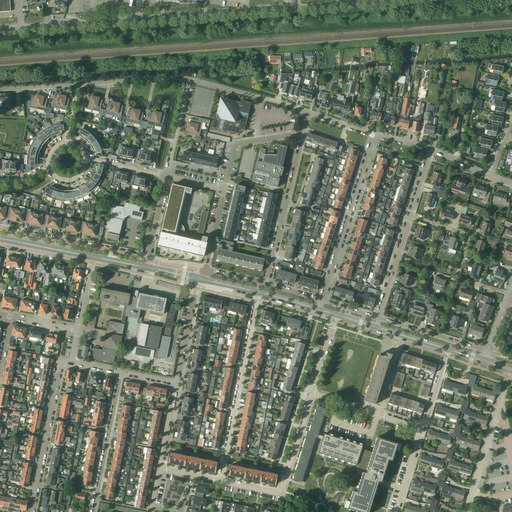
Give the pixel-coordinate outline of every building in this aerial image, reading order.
[(0,0),(0,12),(11,12),(10,1),(13,0),(0,0)] [(43,3),(46,3),(45,0),(30,0),(31,4),(28,4),(28,11),(43,9),(43,3)] [(67,2),(67,0),(62,0),(62,2),(55,2),(56,9),(65,8),(64,3),(67,2)] [(493,70),(492,75),(499,76),(501,77),(502,72),(503,72),(504,67),(492,64),(491,70),(493,70)] [(282,74),(280,82),(284,83),(285,83),(286,81),(288,74),(282,74)] [(492,75),(487,74),(486,79),(488,80),(487,84),(496,86),(497,82),(498,82),(499,76),(492,75)] [(291,81),(289,80),(288,82),(286,81),(285,83),(284,83),(281,93),(287,94),(291,81)] [(296,83),(297,81),(295,80),(294,87),(291,86),(289,95),(293,96),(297,83),(296,83)] [(301,89),(299,97),(302,98),(302,99),(304,100),(304,99),(305,99),(308,89),(302,87),(302,89),(301,89)] [(501,102),(502,98),(503,98),(504,92),(492,90),(491,95),(493,96),(492,100),(494,101),(501,102)] [(376,115),(374,121),(379,123),(381,114),(379,114),(380,109),(381,110),(381,108),(382,108),(384,100),(383,100),(384,98),(385,92),(381,91),(380,97),(380,99),(379,99),(377,107),(378,107),(378,108),(377,108),(376,115)] [(330,97),(324,95),(325,93),(320,92),(318,98),(321,99),(321,100),(321,101),(322,101),(321,107),(327,109),(330,97)] [(52,108),(59,109),(62,96),(58,95),(58,96),(54,96),(52,108)] [(30,108),(37,110),(40,97),(36,96),(36,97),(32,96),(31,102),(27,101),(28,109),(29,110),(30,108)] [(62,96),(59,109),(67,111),(69,99),(66,98),(66,97),(62,96)] [(47,114),(48,108),(46,107),(47,99),(44,99),(44,97),(40,97),(37,110),(44,112),(44,113),(47,114)] [(85,109),(92,111),(95,98),(91,97),(91,98),(87,97),(85,109)] [(95,98),(92,111),(99,113),(99,115),(102,116),(103,110),(100,109),(102,100),(99,100),(99,98),(95,98)] [(214,118),(211,128),(218,130),(227,132),(239,134),(239,132),(242,130),(245,131),(248,119),(250,110),(251,103),(241,101),(241,103),(228,100),(227,98),(225,99),(222,98),(220,100),(219,103),(218,104),(219,105),(216,118),(214,118)] [(371,112),(369,120),(374,121),(376,115),(377,108),(378,108),(377,108),(377,107),(379,99),(375,98),(374,99),(372,99),(370,104),(373,105),(372,108),(374,108),(373,112),(371,112)] [(400,119),(398,127),(403,128),(403,127),(406,115),(407,110),(408,102),(409,100),(405,99),(403,109),(401,118),(402,119),(400,119)] [(335,100),(333,108),(345,111),(345,112),(349,112),(351,104),(348,103),(348,100),(344,100),(343,102),(335,100)] [(506,103),(501,102),(494,101),(493,106),(492,106),(491,107),(491,108),(491,109),(491,110),(492,110),(492,112),(495,113),(495,111),(503,113),(504,108),(505,108),(506,103)] [(383,124),(388,125),(392,110),(393,107),(393,105),(393,103),(389,102),(386,111),(389,112),(388,116),(385,115),(383,124)] [(403,127),(403,128),(408,129),(410,121),(407,121),(408,116),(410,117),(412,110),(413,110),(414,109),(414,106),(410,105),(410,104),(408,102),(407,110),(406,115),(403,127)] [(103,110),(102,116),(105,117),(106,115),(113,117),(116,103),(112,103),(112,104),(108,103),(106,111),(103,110)] [(115,120),(116,122),(122,123),(124,117),(121,117),(123,106),(119,105),(120,104),(116,103),(113,117),(116,117),(115,120)] [(365,109),(362,108),(356,107),(354,115),(357,116),(357,117),(359,117),(359,116),(360,117),(361,113),(363,114),(364,113),(365,109)] [(162,109),(161,114),(158,113),(155,126),(162,128),(166,110),(162,109)] [(133,124),(136,111),(132,110),(132,111),(128,110),(127,118),(124,117),(122,123),(126,124),(126,122),(133,124)] [(431,122),(431,117),(432,114),(432,112),(433,111),(428,110),(426,121),(428,122),(427,126),(425,126),(423,134),(428,135),(431,122)] [(140,112),(136,111),(133,124),(140,126),(140,127),(143,128),(145,122),(142,121),(143,114),(140,113),(140,112)] [(155,126),(158,113),(154,112),(154,113),(150,113),(147,123),(145,122),(143,128),(146,129),(147,125),(155,126)] [(492,121),(491,125),(498,127),(500,127),(501,123),(502,123),(503,117),(491,115),(490,121),(492,121)] [(413,123),(412,131),(418,132),(420,120),(421,118),(419,117),(418,120),(414,119),(413,123)] [(437,118),(434,118),(431,117),(431,122),(428,135),(433,136),(437,118)] [(456,117),(453,129),(452,129),(450,134),(451,134),(450,138),(454,139),(453,143),(458,144),(460,137),(457,136),(459,131),(461,118),(456,117)] [(189,123),(188,127),(201,130),(203,123),(209,124),(210,121),(199,118),(198,121),(191,120),(190,123),(189,123)] [(51,126),(55,136),(58,135),(58,137),(61,136),(60,134),(62,134),(61,123),(56,124),(51,126)] [(491,125),(486,124),(485,130),(487,130),(486,135),(495,137),(496,132),(497,132),(498,127),(491,125)] [(43,131),(49,139),(51,138),(52,140),(54,139),(53,137),(55,136),(51,126),(47,128),(43,131)] [(83,139),(85,141),(92,133),(89,130),(84,127),(79,137),(81,138),(80,139),(82,141),(83,139)] [(201,130),(188,127),(187,131),(188,131),(187,135),(195,136),(194,139),(200,141),(201,137),(199,137),(201,130)] [(48,141),(49,139),(43,131),(40,133),(36,138),(44,144),(46,142),(47,144),(49,142),(48,141)] [(89,144),(90,146),(99,140),(97,137),(92,133),(85,141),(87,142),(86,144),(88,146),(89,144)] [(208,133),(207,137),(229,142),(230,138),(208,133)] [(312,144),(314,136),(308,134),(306,142),(312,144)] [(314,136),(312,144),(318,146),(320,137),(314,136)] [(481,144),(480,149),(487,150),(489,151),(490,146),(491,146),(492,141),(483,139),(483,137),(477,136),(476,139),(480,140),(479,144),(481,144)] [(321,147),(320,149),(323,150),(323,147),(326,139),(320,137),(318,146),(321,147)] [(31,146),(40,151),(41,149),(43,150),(44,148),(42,147),(44,144),(36,138),(33,141),(31,146)] [(329,149),(332,141),(326,139),(323,147),(329,149)] [(99,140),(90,146),(92,148),(90,149),(91,151),(93,151),(94,152),(104,149),(102,145),(99,140)] [(338,143),(332,141),(329,149),(335,151),(338,143)] [(254,173),(252,182),(278,188),(287,147),(279,145),(277,156),(274,156),(274,151),(271,151),(271,155),(264,155),(265,150),(261,149),(255,174),(254,173)] [(40,152),(40,151),(31,146),(29,150),(28,155),(38,157),(39,155),(41,155),(41,153),(40,152)] [(120,157),(126,159),(128,149),(123,147),(123,146),(120,146),(118,154),(120,155),(120,157)] [(480,149),(475,148),(474,153),(476,154),(475,158),(485,160),(485,155),(486,156),(487,150),(480,149)] [(133,158),(136,159),(138,150),(135,149),(134,150),(128,149),(126,159),(132,160),(133,158)] [(351,149),(349,155),(357,158),(359,152),(357,151),(351,149)] [(144,163),(146,153),(140,152),(141,151),(138,150),(136,159),(138,159),(138,161),(144,163)] [(151,154),(146,153),(144,163),(150,164),(151,162),(154,163),(156,152),(153,151),(151,154)] [(202,153),(196,152),(196,154),(194,163),(193,163),(193,164),(196,165),(196,164),(199,165),(202,153)] [(207,154),(202,153),(199,165),(205,166),(207,154)] [(207,154),(205,166),(210,167),(213,156),(207,154)] [(38,160),(38,157),(28,155),(27,161),(27,165),(38,165),(38,163),(40,163),(40,160),(38,160)] [(357,158),(349,155),(347,155),(345,160),(355,163),(357,158)] [(213,156),(210,167),(216,169),(217,165),(218,160),(218,159),(219,157),(213,156)] [(316,158),(314,164),(322,167),(324,161),(316,158)] [(377,164),(385,166),(386,160),(379,158),(377,164)] [(3,171),(10,172),(11,162),(5,161),(5,160),(1,160),(1,169),(4,169),(3,171)] [(355,163),(345,160),(343,166),(346,167),(353,169),(355,163)] [(11,162),(10,172),(16,172),(16,170),(19,170),(20,161),(17,161),(17,162),(11,162)] [(322,167),(314,164),(312,170),(320,172),(322,167)] [(385,166),(377,164),(375,170),(383,172),(385,166)] [(94,171),(93,174),(103,178),(105,174),(106,168),(103,168),(103,167),(98,166),(98,167),(95,167),(95,169),(93,168),(92,171),(94,171)] [(353,169),(346,167),(343,166),(342,172),(344,172),(352,175),(353,169)] [(320,172),(312,170),(310,176),(318,178),(320,172)] [(383,172),(375,170),(374,175),(381,178),(383,172)] [(114,181),(120,183),(123,173),(116,172),(116,174),(113,173),(111,182),(114,182),(114,181)] [(352,175),(344,172),(342,178),(350,181),(352,175)] [(123,173),(120,183),(126,184),(126,185),(129,186),(131,177),(129,177),(129,175),(123,173)] [(434,173),(431,184),(439,187),(442,175),(434,173)] [(91,178),(90,180),(98,186),(100,183),(103,178),(93,174),(92,176),(90,175),(89,177),(91,178)] [(131,177),(129,186),(132,187),(132,186),(138,187),(141,177),(134,176),(134,178),(131,177)] [(318,178),(310,176),(309,182),(317,184),(318,178)] [(141,177),(138,187),(144,189),(147,190),(149,182),(147,181),(147,179),(141,177)] [(455,177),(452,185),(451,189),(467,194),(469,188),(464,186),(466,181),(455,177)] [(340,184),(348,186),(350,181),(342,178),(340,184)] [(98,186),(90,180),(88,181),(87,180),(85,182),(87,183),(85,185),(91,193),(94,190),(98,186)] [(379,183),(372,181),(370,187),(378,189),(379,183)] [(307,188),(315,190),(317,184),(309,182),(307,188)] [(346,192),(348,186),(340,184),(339,190),(346,192)] [(91,193),(85,185),(82,186),(81,185),(79,186),(80,188),(78,189),(83,198),(86,196),(91,193)] [(159,244),(158,247),(163,248),(163,249),(168,250),(168,249),(203,257),(204,254),(205,254),(207,245),(207,243),(206,243),(208,238),(202,237),(201,241),(197,240),(194,239),(191,238),(187,237),(183,237),(183,236),(182,236),(182,235),(183,234),(184,233),(184,232),(184,231),(184,230),(184,228),(184,227),(183,226),(182,226),(181,225),(181,224),(180,224),(180,223),(180,222),(180,221),(181,219),(181,217),(182,215),(182,214),(184,211),(185,209),(186,206),(187,201),(187,198),(187,196),(186,193),(191,194),(192,189),(181,187),(173,185),(161,233),(161,232),(158,244),(159,244)] [(476,185),(473,193),(484,197),(483,202),(487,203),(490,193),(486,192),(487,189),(476,185)] [(49,198),(54,200),(57,190),(55,189),(56,187),(53,186),(53,188),(51,187),(49,189),(48,188),(45,193),(47,194),(45,196),(49,198)] [(83,198),(78,189),(77,189),(76,187),(74,188),(74,190),(72,191),(74,201),(78,200),(83,198)] [(368,193),(376,195),(378,196),(380,190),(378,189),(370,187),(368,193)] [(305,193),(313,196),(315,190),(307,188),(305,193)] [(58,201),(64,202),(64,191),(63,191),(63,189),(60,189),(60,191),(57,190),(54,200),(58,201)] [(74,201),(72,191),(69,191),(69,189),(66,189),(66,191),(64,191),(64,202),(68,202),(74,201)] [(346,192),(339,190),(337,195),(345,198),(346,192)] [(496,192),(493,200),(503,203),(502,205),(508,207),(510,200),(506,199),(507,196),(496,192)] [(303,199),(311,202),(313,196),(305,193),(303,199)] [(366,198),(374,201),(376,195),(368,193),(366,198)] [(428,194),(424,205),(432,208),(436,197),(428,194)] [(335,201),(343,203),(345,198),(337,195),(335,195),(333,200),(335,201)] [(374,201),(366,198),(365,204),(372,206),(374,201)] [(311,202),(303,199),(301,205),(309,208),(311,202)] [(343,203),(335,201),(333,207),(341,209),(343,203)] [(113,208),(106,238),(119,241),(125,216),(142,220),(142,219),(143,219),(143,218),(143,215),(137,213),(139,206),(125,203),(124,208),(119,207),(114,206),(114,208),(113,208)] [(319,209),(321,205),(317,204),(316,207),(313,206),(312,211),(318,213),(319,209)] [(372,206),(365,204),(363,210),(370,212),(372,206)] [(5,216),(7,217),(9,208),(6,207),(6,208),(0,206),(0,218),(2,219),(3,218),(4,219),(5,216)] [(11,221),(16,222),(18,210),(12,209),(12,208),(9,208),(7,217),(10,217),(10,220),(11,220),(11,221)] [(273,211),(264,209),(261,208),(260,213),(263,214),(272,216),(273,211)] [(23,220),(26,220),(28,209),(25,209),(24,212),(18,210),(16,222),(21,223),(21,222),(22,222),(23,220)] [(29,224),(34,225),(36,214),(30,213),(31,210),(28,209),(26,220),(28,221),(28,223),(30,223),(29,224)] [(443,209),(441,217),(452,220),(454,213),(443,209)] [(294,216),(302,218),(304,212),(296,210),(294,216)] [(370,212),(363,210),(361,216),(369,218),(370,212)] [(332,211),(330,217),(338,219),(340,213),(332,211)] [(41,223),(44,224),(46,215),(43,214),(42,215),(36,214),(34,225),(39,226),(39,225),(41,226),(41,223)] [(48,228),(52,229),(55,217),(49,216),(49,215),(46,215),(44,224),(47,224),(46,227),(48,227),(48,228)] [(461,215),(459,223),(470,226),(472,219),(461,215)] [(62,227),(64,218),(61,218),(61,219),(55,217),(52,229),(57,230),(57,229),(59,229),(59,227),(62,227)] [(336,225),(338,219),(330,217),(329,222),(336,225)] [(66,231),(71,232),(73,221),(67,220),(67,219),(64,218),(62,227),(65,228),(65,230),(66,230),(66,231)] [(97,226),(91,224),(89,236),(94,237),(94,236),(96,236),(96,234),(99,234),(102,219),(99,218),(97,226)] [(358,225),(366,228),(367,222),(360,219),(358,225)] [(483,223),(480,234),(487,236),(491,225),(489,224),(490,223),(489,221),(487,220),(485,221),(485,223),(483,223)] [(78,230),(80,231),(82,222),(79,221),(79,222),(73,221),(71,232),(76,233),(76,232),(77,233),(78,230)] [(89,236),(91,224),(85,223),(85,222),(82,222),(80,231),(83,231),(83,234),(84,234),(84,235),(89,236)] [(327,228),(334,230),(336,225),(329,222),(327,228)] [(270,227),(260,224),(258,224),(257,229),(259,230),(269,232),(270,227)] [(358,225),(356,231),(364,233),(366,228),(358,225)] [(333,236),(334,230),(327,228),(325,234),(333,236)] [(416,231),(414,237),(424,240),(425,235),(428,236),(429,231),(420,228),(418,232),(416,231)] [(364,233),(356,231),(355,237),(362,239),(364,233)] [(267,237),(258,235),(254,234),(253,239),(257,240),(266,242),(267,237)] [(331,242),(333,236),(325,234),(323,239),(331,242)] [(362,239),(355,237),(353,242),(360,245),(362,239)] [(446,237),(442,250),(448,251),(449,249),(456,251),(459,241),(446,237)] [(322,245),(329,248),(331,242),(323,239),(322,245)] [(262,271),(265,261),(232,253),(234,243),(221,240),(220,244),(219,244),(218,250),(219,250),(216,261),(262,271)] [(477,241),(474,252),(482,254),(485,243),(477,241)] [(358,250),(360,245),(353,242),(351,248),(358,250)] [(511,244),(508,243),(503,257),(511,260),(511,244)] [(322,245),(320,251),(327,253),(329,248),(322,245)] [(423,250),(414,247),(412,251),(410,250),(408,256),(418,259),(420,260),(423,250)] [(357,256),(358,250),(351,248),(349,254),(357,256)] [(318,257),(325,259),(327,253),(320,251),(317,250),(315,256),(318,257)] [(355,262),(357,256),(349,254),(347,260),(355,262)] [(10,270),(12,270),(15,257),(8,256),(6,265),(11,266),(11,268),(10,268),(10,270)] [(15,257),(12,270),(15,271),(15,269),(14,268),(14,267),(19,268),(21,259),(15,257)] [(325,259),(318,257),(316,262),(324,265),(325,259)] [(33,289),(33,285),(35,279),(36,273),(35,273),(36,268),(34,267),(35,262),(33,261),(33,260),(30,260),(29,260),(27,260),(25,269),(31,271),(28,284),(24,283),(23,288),(32,289),(33,289)] [(353,268),(355,262),(347,260),(346,265),(353,268)] [(473,266),(470,276),(478,278),(482,264),(471,260),(469,265),(473,266)] [(40,272),(43,273),(45,262),(42,262),(42,263),(40,262),(40,265),(38,265),(36,277),(38,278),(40,272)] [(324,265),(316,262),(314,268),(322,271),(324,265)] [(53,275),(60,276),(62,266),(55,265),(54,268),(51,267),(49,280),(48,286),(52,287),(54,277),(53,277),(53,275)] [(351,273),(353,268),(346,265),(344,271),(351,273)] [(62,266),(60,276),(59,278),(62,279),(63,277),(67,278),(68,268),(62,266)] [(81,270),(74,269),(73,276),(75,276),(74,279),(81,280),(81,279),(82,278),(84,272),(82,271),(81,270)] [(497,269),(492,280),(502,284),(505,277),(502,276),(504,272),(497,269)] [(276,279),(283,280),(285,272),(279,270),(276,279)] [(427,278),(430,279),(432,275),(434,276),(435,272),(429,270),(428,274),(427,278)] [(289,282),(291,274),(285,272),(283,280),(289,282)] [(297,275),(291,274),(289,282),(294,284),(297,275)] [(401,278),(400,284),(409,287),(411,281),(413,282),(415,277),(405,274),(404,278),(401,278)] [(305,287),(307,278),(301,277),(298,285),(305,287)] [(434,284),(433,289),(440,291),(442,287),(444,288),(445,282),(439,280),(439,278),(435,277),(433,284),(434,284)] [(310,288),(313,280),(307,278),(305,287),(310,288)] [(313,280),(310,288),(316,290),(319,282),(313,280)] [(334,296),(340,297),(342,289),(336,287),(334,296)] [(126,317),(126,315),(128,306),(130,297),(131,294),(127,293),(123,293),(113,291),(109,290),(101,288),(99,301),(125,306),(123,316),(126,317)] [(345,299),(348,291),(342,289),(340,297),(345,299)] [(461,289),(459,296),(470,300),(473,292),(461,289)] [(397,294),(394,302),(397,302),(395,308),(403,310),(407,297),(410,298),(412,292),(406,290),(404,296),(400,295),(401,292),(397,291),(397,294)] [(132,298),(130,297),(128,306),(126,315),(126,317),(139,319),(141,310),(149,312),(149,313),(150,313),(150,314),(151,314),(159,316),(160,316),(161,316),(161,315),(162,315),(162,314),(164,314),(167,299),(158,297),(159,296),(154,295),(153,296),(146,295),(139,294),(138,294),(139,291),(135,291),(134,297),(132,298)] [(354,293),(348,291),(345,299),(351,301),(354,293)] [(361,304),(364,296),(358,294),(355,302),(361,304)] [(477,295),(475,302),(478,303),(484,305),(484,304),(486,305),(491,307),(492,305),(494,300),(482,295),(481,297),(477,295)] [(367,306),(370,298),(364,296),(361,304),(367,306)] [(10,299),(8,307),(15,308),(17,298),(14,297),(10,297),(10,299)] [(52,299),(51,304),(50,307),(53,307),(52,316),(59,317),(61,306),(57,306),(58,304),(54,303),(55,298),(52,297),(52,299)] [(223,301),(205,297),(203,306),(202,313),(206,314),(207,307),(221,310),(220,315),(223,316),(225,308),(221,307),(223,301)] [(370,298),(367,306),(373,308),(376,299),(370,298)] [(20,310),(27,311),(29,302),(25,302),(25,300),(23,299),(20,310)] [(29,302),(27,311),(33,312),(35,302),(29,300),(29,302)] [(45,305),(41,305),(39,313),(46,314),(48,304),(45,303),(45,305)] [(228,310),(236,312),(238,305),(230,303),(228,310)] [(414,304),(411,313),(422,316),(424,312),(427,313),(430,305),(426,303),(424,307),(414,304)] [(169,304),(164,328),(171,329),(172,330),(176,305),(169,304)] [(484,305),(479,318),(487,322),(493,308),(491,307),(486,305),(484,304),(484,305)] [(238,305),(236,312),(245,314),(247,307),(238,305)] [(430,305),(427,313),(430,314),(427,323),(435,326),(440,312),(432,309),(433,306),(430,305)] [(94,328),(97,308),(90,307),(86,326),(94,328)] [(69,308),(69,310),(66,309),(64,318),(71,319),(73,311),(72,311),(72,308),(69,308)] [(262,311),(260,319),(259,322),(266,325),(266,322),(272,324),(272,322),(275,314),(266,312),(266,311),(263,310),(262,311)] [(459,316),(459,318),(454,317),(451,327),(457,329),(458,325),(463,327),(465,320),(462,319),(462,317),(459,316)] [(289,318),(287,325),(299,329),(303,330),(304,327),(300,326),(301,322),(289,318)] [(125,324),(124,324),(121,323),(109,321),(107,331),(123,335),(125,324)] [(471,326),(468,333),(474,335),(474,334),(477,335),(476,337),(481,338),(484,329),(475,326),(476,324),(473,323),(471,322),(470,325),(471,326)] [(160,358),(166,359),(170,337),(171,329),(164,328),(141,323),(137,345),(135,344),(134,347),(133,346),(131,354),(153,358),(160,359),(160,358)] [(14,326),(11,337),(14,338),(14,337),(18,338),(18,336),(20,328),(14,326)] [(240,336),(241,330),(235,329),(235,328),(232,327),(231,331),(234,331),(233,335),(240,336)] [(43,333),(30,330),(29,337),(38,339),(38,341),(41,342),(43,333)] [(52,345),(58,346),(60,336),(54,334),(52,343),(52,345)] [(106,361),(114,363),(116,352),(116,350),(119,350),(122,336),(108,334),(105,350),(94,348),(92,359),(99,360),(107,361),(106,361)] [(269,337),(259,335),(258,341),(268,343),(269,337)] [(204,343),(205,339),(197,337),(196,344),(206,346),(206,344),(204,343)] [(295,348),(303,351),(305,345),(297,342),(295,348)] [(303,351),(295,348),(293,354),(301,356),(303,351)] [(193,356),(201,357),(203,358),(204,355),(202,354),(202,351),(194,349),(193,356)] [(384,357),(378,355),(364,401),(375,405),(390,359),(391,359),(392,355),(386,353),(385,356),(384,356),(384,357)] [(301,356),(293,354),(292,360),(300,362),(301,356)] [(300,362),(292,360),(290,366),(298,368),(300,362)] [(200,363),(192,361),(191,367),(199,369),(201,370),(202,363),(200,363)] [(14,366),(15,363),(7,362),(6,367),(21,370),(22,367),(18,366),(18,367),(14,366)] [(298,368),(290,366),(288,372),(296,374),(298,368)] [(296,374),(288,372),(286,377),(294,380),(296,374)] [(294,380),(286,377),(284,383),(292,386),(294,380)] [(110,390),(111,388),(112,379),(106,378),(105,386),(103,386),(102,390),(106,391),(106,389),(110,390)] [(443,389),(454,392),(456,384),(448,381),(448,380),(445,379),(443,389)] [(140,385),(133,383),(132,392),(131,394),(138,395),(140,385)] [(290,392),(292,386),(284,383),(282,389),(290,392)] [(465,395),(467,386),(465,385),(465,387),(456,384),(454,392),(465,395)] [(477,385),(475,384),(474,384),(474,385),(473,388),(471,394),(482,397),(485,389),(477,387),(477,385)] [(197,387),(195,387),(187,385),(186,391),(196,393),(197,387)] [(147,395),(153,396),(154,387),(148,386),(147,389),(144,388),(143,395),(146,396),(147,395)] [(161,389),(159,397),(165,398),(167,390),(161,389)] [(485,389),(482,397),(494,401),(497,391),(494,390),(493,392),(485,389)] [(64,394),(63,400),(82,404),(82,400),(74,398),(74,400),(72,399),(72,396),(70,395),(71,394),(66,393),(65,394),(64,394)] [(247,394),(246,399),(254,400),(257,401),(257,398),(255,397),(255,394),(247,393),(247,394)] [(282,400),(293,403),(295,397),(287,395),(286,398),(283,397),(282,400)] [(45,400),(37,398),(33,397),(30,397),(29,400),(32,401),(32,400),(37,401),(36,405),(44,406),(45,400)] [(96,404),(95,407),(104,409),(105,403),(97,401),(97,400),(94,399),(93,403),(96,404)] [(293,403),(282,400),(281,403),(284,404),(283,407),(291,409),(293,403)] [(182,409),(190,411),(194,411),(195,409),(192,408),(192,409),(191,409),(192,405),(183,403),(182,409)] [(435,413),(446,417),(448,409),(440,406),(440,405),(438,404),(435,413)] [(123,405),(121,412),(129,413),(131,407),(123,405)] [(310,432),(308,439),(306,438),(293,480),(303,483),(317,438),(318,435),(319,435),(327,409),(318,406),(309,432),(310,432)] [(104,409),(95,407),(92,407),(92,409),(95,410),(94,413),(103,415),(104,409)] [(291,409),(283,407),(281,413),(289,415),(291,409)] [(212,412),(212,409),(205,408),(204,416),(207,416),(208,411),(212,412)] [(457,420),(460,411),(457,410),(456,412),(448,409),(446,417),(457,420)] [(469,410),(467,409),(466,410),(465,413),(464,419),(475,422),(477,414),(469,412),(469,410)] [(120,418),(128,420),(129,413),(121,412),(120,418)] [(287,421),(289,415),(281,413),(279,419),(287,421)] [(477,414),(475,422),(486,426),(489,416),(486,415),(486,417),(477,414)] [(119,425),(127,426),(128,420),(120,418),(119,425)] [(59,421),(58,427),(73,429),(74,427),(67,426),(67,423),(59,421)] [(179,427),(187,429),(190,429),(190,427),(187,426),(188,423),(180,421),(179,427)] [(276,428),(284,431),(286,425),(278,423),(276,428)] [(117,432),(126,433),(127,426),(119,425),(117,432)] [(284,431),(276,428),(275,434),(282,437),(284,431)] [(427,438),(438,442),(441,434),(432,431),(433,430),(430,429),(427,438)] [(92,431),(90,438),(98,439),(100,432),(92,431)] [(25,441),(27,441),(37,443),(38,437),(30,435),(29,439),(18,437),(19,432),(18,432),(17,439),(22,440),(25,441)] [(56,438),(71,441),(71,438),(64,437),(65,434),(57,432),(56,438)] [(126,433),(117,432),(119,432),(117,439),(125,440),(127,433),(126,433)] [(282,437),(275,434),(273,440),(281,443),(282,437)] [(318,435),(317,438),(322,440),(318,453),(368,468),(366,473),(363,472),(357,492),(353,491),(348,509),(358,511),(368,511),(371,505),(378,482),(381,483),(388,460),(392,461),(398,444),(377,437),(372,454),(361,451),(363,446),(324,434),(323,436),(319,435),(318,435)] [(449,445),(452,436),(449,435),(449,436),(441,434),(438,442),(449,445)] [(459,434),(459,435),(458,438),(456,443),(467,447),(469,439),(461,436),(462,435),(459,434)] [(98,439),(90,438),(89,444),(97,446),(98,439)] [(116,445),(124,447),(125,440),(117,439),(116,445)] [(469,439),(467,447),(478,450),(481,441),(478,440),(478,442),(469,439)] [(281,443),(273,440),(271,440),(269,445),(271,446),(279,449),(281,443)] [(13,444),(8,443),(8,442),(5,441),(4,444),(7,445),(9,447),(9,449),(12,450),(13,444)] [(97,446),(89,444),(88,451),(96,453),(97,446)] [(115,452),(123,453),(124,447),(116,445),(115,452)] [(266,451),(269,452),(277,454),(279,449),(271,446),(270,450),(267,449),(266,451)] [(60,456),(62,456),(66,457),(66,455),(60,454),(61,450),(54,449),(53,454),(60,456)] [(86,458),(95,459),(96,453),(88,451),(86,458)] [(113,459),(121,460),(123,453),(115,452),(113,459)] [(275,460),(277,454),(269,452),(267,458),(275,460)] [(217,463),(170,453),(168,463),(215,473),(217,463)] [(419,463),(430,466),(433,459),(424,456),(425,454),(422,453),(419,463)] [(85,464),(93,466),(95,459),(86,458),(85,464)] [(448,468),(459,472),(460,470),(462,464),(453,461),(454,459),(451,458),(451,459),(450,462),(448,468)] [(112,465),(120,467),(121,460),(113,459),(112,465)] [(443,463),(444,460),(441,459),(441,461),(433,459),(430,466),(441,470),(443,463)] [(50,467),(63,469),(64,466),(58,465),(58,462),(51,461),(50,467)] [(93,466),(85,464),(84,471),(85,471),(93,473),(92,473),(93,466)] [(460,470),(459,472),(470,475),(473,465),(471,464),(470,466),(462,464),(460,470)] [(119,474),(120,467),(112,465),(111,472),(110,472),(118,473),(119,474)] [(278,475),(231,465),(229,475),(276,485),(278,475)] [(83,478),(92,480),(93,473),(85,471),(83,478)] [(108,478),(116,480),(118,473),(110,472),(108,478)] [(90,486),(92,480),(83,478),(82,485),(90,486)] [(107,485),(115,487),(116,480),(108,478),(107,485)] [(411,488),(422,491),(425,483),(417,481),(417,479),(414,478),(411,488)] [(55,480),(48,479),(47,485),(50,485),(50,488),(56,490),(57,487),(56,487),(57,483),(60,484),(61,481),(57,480),(55,480)] [(433,495),(436,485),(434,484),(433,486),(425,483),(422,491),(433,495)] [(446,484),(443,484),(443,483),(443,484),(442,487),(440,493),(451,496),(454,489),(445,486),(446,484)] [(106,492),(114,493),(115,487),(107,485),(106,492)] [(195,497),(202,499),(203,494),(208,495),(210,487),(197,485),(195,497)] [(454,489),(451,496),(463,500),(465,490),(463,489),(462,491),(454,489)] [(113,500),(114,493),(106,492),(104,498),(113,500)] [(22,501),(22,498),(23,494),(21,494),(19,500),(16,500),(15,508),(20,509),(22,501)] [(10,498),(9,507),(15,508),(16,500),(17,497),(13,496),(11,495),(10,498)] [(207,499),(202,499),(195,497),(192,509),(200,511),(201,506),(206,507),(206,506),(207,502),(207,499)] [(229,511),(231,503),(218,501),(217,508),(222,509),(221,511),(229,511)] [(229,511),(234,511),(241,511),(243,506),(231,503),(229,511)] [(403,511),(415,511),(417,508),(409,506),(409,504),(406,503),(403,511)] [(511,511),(511,503),(503,506),(502,511),(511,511)]
